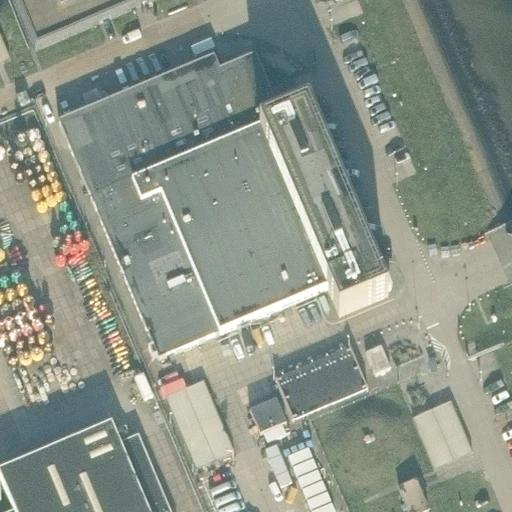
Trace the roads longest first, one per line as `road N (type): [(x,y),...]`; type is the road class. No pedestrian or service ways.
road 1 (unclassified): [(279,0),(290,8),(511,495)]
road 2 (unknown): [(30,94),(157,372),(173,380),(227,373),(254,387),(247,431),(269,511)]
